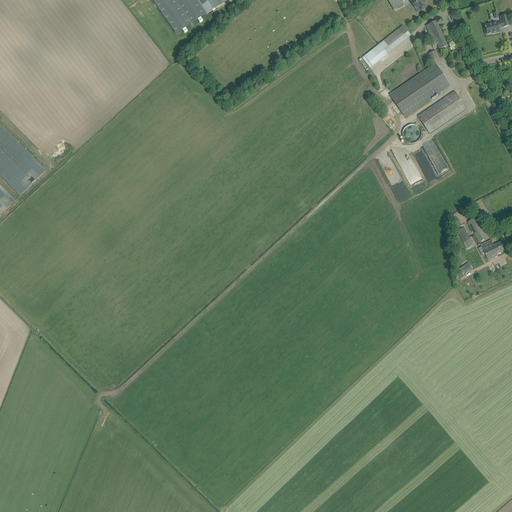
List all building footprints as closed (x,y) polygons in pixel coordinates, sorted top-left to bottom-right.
[(152,0),(176,35),(180,32),(183,30),(185,33),(188,31),(186,28),(198,20),(200,23),(203,21),(201,18),(205,15),(206,15),(195,0),(152,0)] [(195,0),(206,15),(212,10),(214,13),(217,11),(215,9),(220,5),(221,5),(222,4),(227,0),(229,3),(231,2),(232,1),(231,0),(195,0)] [(388,0),(392,6),(395,11),(405,5),(401,0),(388,0)] [(413,0),(411,2),(413,6),(417,4),(421,11),(427,7),(423,1),(424,0),(413,0)] [(492,34),(492,33),(495,33),(500,32),(499,28),(503,27),(503,28),(510,26),(508,15),(500,17),(502,22),(498,23),(497,22),(485,25),(486,28),(485,28),(485,29),(486,28),(487,35),(492,34)] [(437,21),(432,23),(426,26),(433,42),(432,43),(433,46),(437,44),(440,50),(448,46),(437,21)] [(403,26),(399,29),(407,39),(411,36),(403,26)] [(372,50),(364,56),(370,64),(368,65),(370,68),(380,60),(372,50)] [(390,96),(404,117),(450,85),(436,64),(390,96)] [(455,91),(450,94),(418,116),(429,134),(466,109),(455,91)] [(0,124),(0,175),(20,196),(46,171),(0,124)] [(405,141),(407,142),(408,143),(410,143),(411,143),(414,143),(416,142),(418,141),(419,140),(420,138),(421,136),(421,134),(421,133),(421,131),(420,129),(419,128),(418,127),(417,126),(415,125),(414,125),(413,124),(411,125),(409,125),(407,126),(405,127),(404,129),(403,131),(403,133),(402,135),(403,137),(403,138),(404,140),(405,141)] [(0,215),(13,203),(15,201),(0,184),(0,215)] [(408,188),(397,192),(400,200),(411,195),(408,188)] [(468,222),(479,243),(484,240),(480,233),(482,231),(475,218),(468,222)] [(464,228),(457,231),(464,243),(467,249),(470,248),(468,244),(470,243),(471,242),(470,240),(468,237),(465,231),(464,228)] [(491,240),(481,245),(481,247),(486,255),(488,261),(498,256),(497,254),(505,250),(501,242),(496,244),(494,245),(494,246),(492,241),(491,240)] [(472,268),(468,263),(460,269),(464,274),(472,268)]
